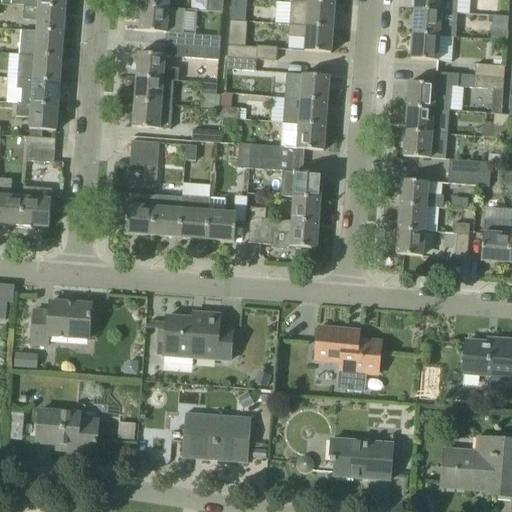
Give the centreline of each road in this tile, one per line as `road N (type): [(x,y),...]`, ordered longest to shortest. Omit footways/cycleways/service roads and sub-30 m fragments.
road 1 (residential): [(341,292),(364,0)]
road 2 (residential): [(79,275),(89,0)]
road 3 (residential): [(341,292),(79,275)]
road 4 (residential): [(228,511),(119,493),(0,493)]
road 5 (residential): [(511,305),(341,292)]
